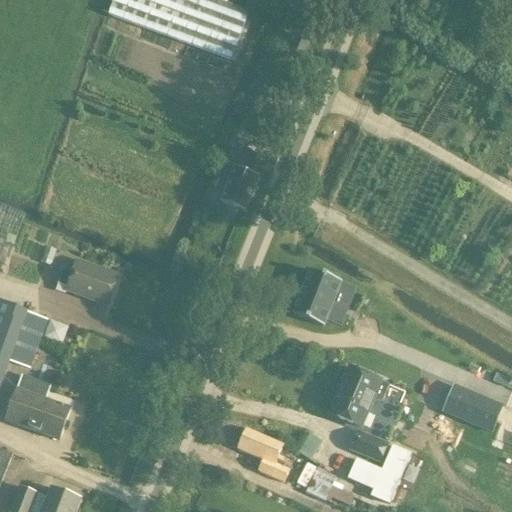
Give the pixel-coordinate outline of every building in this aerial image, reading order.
[(231,0),(119,0),(115,13),(235,57),(252,10),(231,2),(231,0)] [(300,64),(310,41),(297,36),(287,58),(300,64)] [(263,138),(275,110),(256,103),(245,131),(263,138)] [(242,152),(221,204),(245,214),(259,179),(251,175),(258,158),(242,152)] [(10,226),(25,226),(25,209),(9,210),(10,226)] [(295,253),(288,267),(299,272),(305,258),(295,253)] [(63,269),(58,285),(68,288),(67,291),(108,306),(118,277),(77,263),(73,273),(63,269)] [(313,272),(294,316),(324,329),(335,301),(350,307),(356,293),(342,286),(343,285),(339,283),(340,280),(327,275),(326,278),(313,272)] [(37,352),(48,322),(0,303),(0,393),(12,363),(31,370),(38,353),(37,352)] [(391,310),(376,303),(369,318),(385,326),(391,310)] [(350,369),(330,415),(361,428),(374,398),(383,402),(389,388),(380,384),(380,382),(350,369)] [(497,376),(494,384),(507,389),(510,381),(497,376)] [(16,390),(4,422),(59,441),(71,409),(45,400),(49,387),(25,379),(17,391),(16,390)] [(455,388),(444,414),(490,434),(496,421),(502,408),(491,404),(455,388)] [(282,446),(245,430),(236,453),(262,463),(257,474),(283,485),(289,471),(274,465),(282,446)] [(296,453),(310,460),(320,441),(306,434),(296,453)] [(380,463),(387,446),(358,434),(351,451),(380,463)] [(276,463),(288,469),(297,455),(284,447),(276,463)] [(0,488),(13,455),(0,449),(0,488)] [(410,459),(393,451),(382,475),(357,464),(349,483),(374,494),(372,500),(390,508),(410,459)] [(352,499),(312,481),(305,495),(325,505),(328,498),(349,507),(352,499)] [(30,511),(37,495),(20,488),(10,511),(30,511)] [(30,511),(76,511),(81,500),(51,489),(47,499),(37,495),(30,511)]
